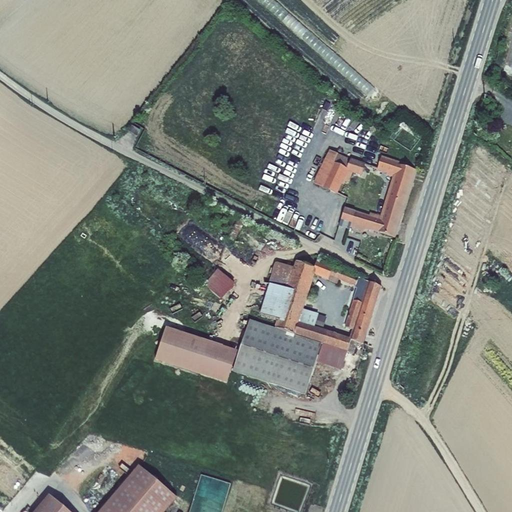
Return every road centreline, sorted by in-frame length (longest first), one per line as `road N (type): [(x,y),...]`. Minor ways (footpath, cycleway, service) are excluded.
road 1 (residential): [(0,74),(79,126),(403,289)]
road 2 (primary): [(403,289),(492,0)]
road 3 (primary): [(335,511),(403,289)]
road 4 (track): [(374,385),(417,416),(480,511)]
